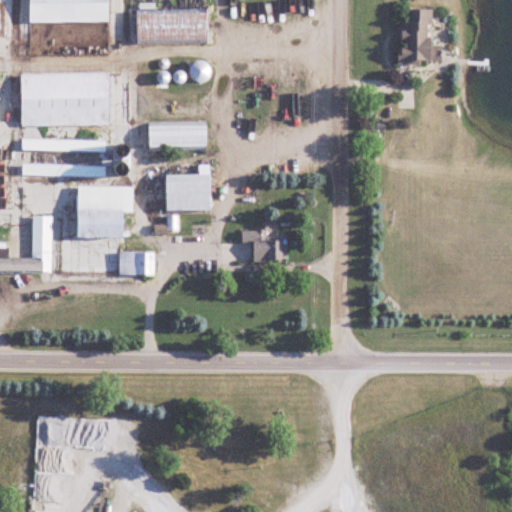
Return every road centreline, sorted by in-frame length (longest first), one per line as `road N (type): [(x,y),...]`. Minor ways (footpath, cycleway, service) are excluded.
road 1 (tertiary): [(511,360),(0,358)]
road 2 (residential): [(339,360),(339,0)]
